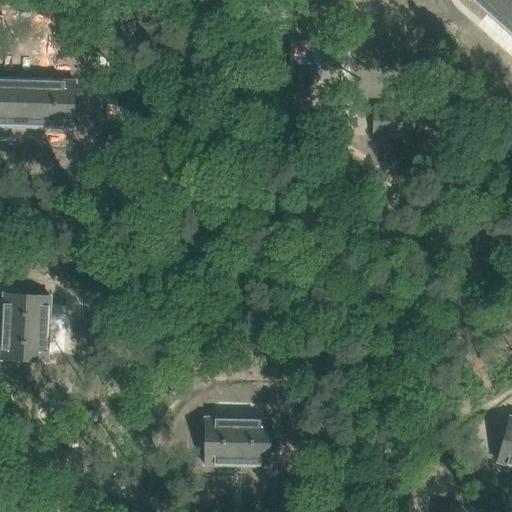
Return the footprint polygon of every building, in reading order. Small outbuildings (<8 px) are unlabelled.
[(511,0),(473,0),(511,34),(511,0)] [(0,78),(0,125),(75,128),(76,81),(0,78)] [(375,135),(411,136),(412,106),(376,105),(375,135)] [(4,292),(1,362),(48,364),(51,294),(4,292)] [(511,413),(498,462),(511,465),(511,413)] [(206,418),(205,466),(272,468),(273,420),(206,418)]
